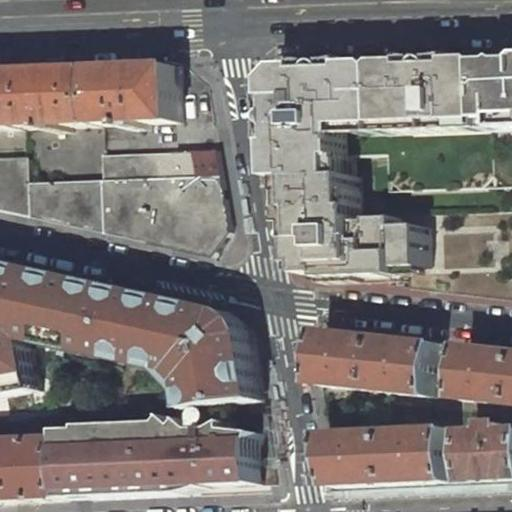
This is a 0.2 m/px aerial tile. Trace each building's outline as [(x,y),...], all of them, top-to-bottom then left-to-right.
[(467,58),(423,60),(423,62),(423,67),(437,66),(438,64),(440,62),(442,61),(445,60),(447,60),(450,62),(452,63),(453,66),(468,65),(467,60),(467,58)] [(437,66),(423,67),(423,62),(397,63),(393,67),(388,63),(361,64),(362,69),(347,69),(346,67),(344,65),(342,64),(340,64),(337,64),(335,65),(333,67),(332,70),(317,70),(317,66),(284,67),(285,97),(290,97),(291,112),(288,113),(287,116),(286,119),(286,122),(287,124),(289,127),(292,127),(292,142),(287,143),(289,180),(298,179),(308,178),(352,176),(351,157),(356,156),(364,156),(396,156),(397,191),(502,187),(500,131),(498,62),(494,59),(467,60),(468,65),(453,66),(452,63),(450,62),(447,60),(445,60),(442,61),(440,62),(438,64),(437,66)] [(361,62),(317,64),(317,66),(317,70),(332,70),(333,67),(335,65),(337,64),(340,64),(342,64),(344,65),(346,67),(347,69),(362,69),(361,64),(361,62)] [(511,62),(498,62),(500,131),(502,187),(511,186),(511,62)] [(184,68),(104,71),(106,127),(138,126),(138,132),(154,131),(154,125),(186,124),(184,68)] [(104,71),(26,74),(28,130),(59,129),(60,134),(76,134),(75,128),(106,127),(104,71)] [(26,74),(0,75),(0,131),(28,130),(26,74)] [(282,97),(284,143),(287,143),(292,142),(292,127),(289,127),(287,124),(286,122),(286,119),(287,116),(288,113),(291,112),(290,97),(285,97),(282,97)] [(221,152),(108,157),(109,182),(226,178),(221,152)] [(0,211),(36,219),(35,185),(34,160),(29,160),(0,161),(0,211)] [(334,239),(334,242),(337,242),(337,264),(373,261),(372,222),(371,191),(366,191),(365,175),(352,176),(308,178),(309,210),(314,210),(315,240),(334,239)] [(226,178),(109,182),(111,235),(217,258),(235,234),(226,178)] [(298,179),(303,263),(309,264),(309,272),(316,272),(316,275),(337,275),(338,284),(413,281),(413,268),(435,267),(433,226),(411,227),(411,219),(386,220),(386,222),(372,222),(373,261),(337,264),(337,242),(334,242),(334,239),(315,240),(314,210),(309,210),(308,178),(298,179)] [(109,182),(35,185),(36,219),(111,235),(109,182)] [(120,289),(0,262),(0,402),(46,395),(39,353),(46,349),(48,345),(105,357),(120,289)] [(105,357),(174,372),(181,381),(185,381),(187,380),(191,384),(189,386),(189,390),(196,397),(198,413),(267,403),(255,335),(237,315),(120,289),(105,357)] [(387,339),(328,333),(322,387),(382,393),(387,339)] [(448,346),(387,339),(382,393),(442,399),(448,346)] [(511,352),(471,348),(465,402),(511,406),(511,352)] [(247,434),(269,437),(270,429),(268,416),(256,418),(249,421),(247,434)] [(174,426),(92,429),(92,432),(70,433),(70,442),(73,502),(192,497),(191,486),(209,485),(209,489),(266,487),(265,462),(259,463),(258,456),(265,445),(269,437),(247,434),(237,433),(239,426),(226,433),(206,434),(194,422),(190,429),(179,417),(174,426)] [(497,435),(458,437),(460,485),(511,482),(511,426),(497,427),(497,435)] [(458,431),(397,433),(400,487),(460,485),(458,437),(458,431)] [(397,433),(330,436),(339,490),(400,487),(397,433)] [(65,442),(0,444),(0,505),(73,502),(70,442),(65,442)]
